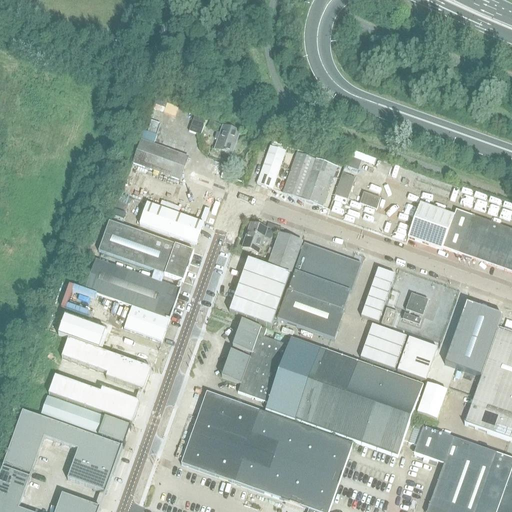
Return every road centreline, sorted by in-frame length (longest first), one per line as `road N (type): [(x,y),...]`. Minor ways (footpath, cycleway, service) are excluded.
road 1 (unclassified): [(122,511),(226,219),(240,205),(263,205),(511,293)]
road 2 (primary): [(321,0),(310,34),(317,69),(345,98),(388,108)]
road 3 (primary): [(388,108),(346,86),(328,64),(326,26),(343,0)]
road 4 (primary): [(388,108),(511,151)]
